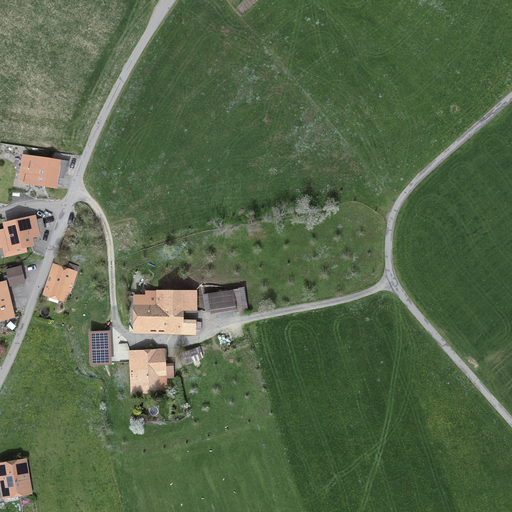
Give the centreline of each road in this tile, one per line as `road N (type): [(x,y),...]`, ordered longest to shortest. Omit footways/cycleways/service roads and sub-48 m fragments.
road 1 (unclassified): [(511,99),(414,190),(381,239),(393,298),(511,432)]
road 2 (unknown): [(72,189),(105,229),(104,324),(112,337),(150,326),(192,338),(216,321),(237,319)]
road 3 (residential): [(88,151),(0,380)]
